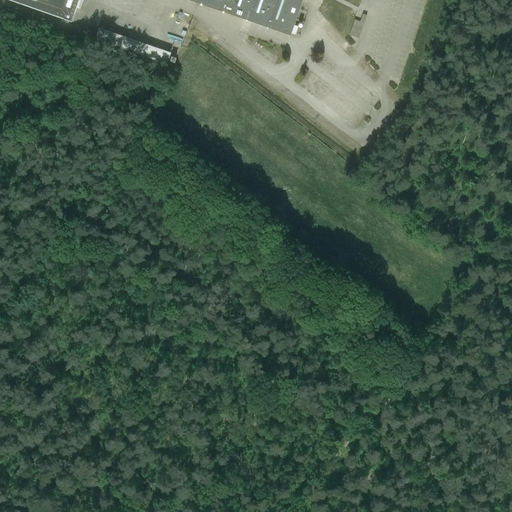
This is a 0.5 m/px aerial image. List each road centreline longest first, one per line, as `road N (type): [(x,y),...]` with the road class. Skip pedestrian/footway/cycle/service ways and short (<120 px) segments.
road 1 (track): [(290,511),(511,215)]
road 2 (unknown): [(275,71),(350,130),(371,137),(386,125),(297,58)]
road 3 (unknown): [(386,125),(396,105),(388,88),(415,0)]
road 4 (unknown): [(297,58),(330,45),(363,58),(383,0)]
road 5 (unknown): [(166,0),(226,28),(275,71)]
